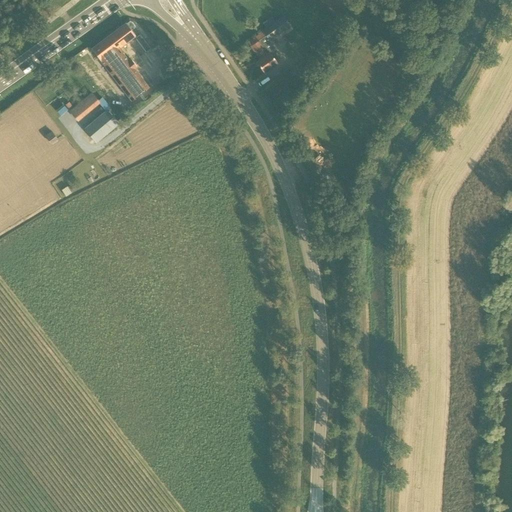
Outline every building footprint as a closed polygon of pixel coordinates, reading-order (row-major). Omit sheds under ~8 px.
[(269,40),(290,25),(283,16),(262,31),(269,40)] [(131,59),(129,61),(119,48),(135,36),(130,28),(134,26),(131,23),(130,23),(127,25),(126,23),(92,49),(131,101),(150,87),(135,69),(137,67),(131,59)] [(259,40),(251,46),(260,59),(256,62),(264,73),(277,62),(270,52),(268,53),(259,40)] [(315,80),(321,74),(317,70),(314,74),(313,72),(310,75),(311,76),(315,80)] [(78,121),(100,102),(92,92),(69,111),(78,121)] [(119,124),(107,109),(84,128),(96,143),(119,124)]
